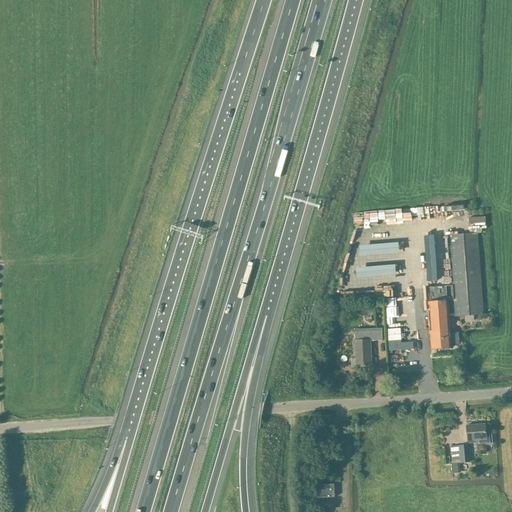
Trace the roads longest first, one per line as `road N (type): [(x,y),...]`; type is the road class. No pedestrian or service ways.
road 1 (motorway): [(170,511),(322,0)]
road 2 (motorway): [(293,0),(142,511)]
road 3 (unclassified): [(0,430),(511,391)]
road 4 (motorway): [(263,0),(126,438)]
road 5 (motorway): [(261,314),(351,0)]
road 6 (motorway): [(204,511),(261,314)]
road 7 (motorway): [(245,511),(244,434),(261,314)]
road 8 (unknown): [(416,400),(408,241)]
